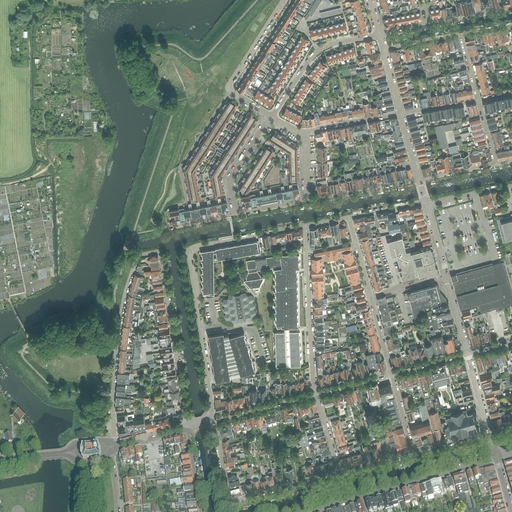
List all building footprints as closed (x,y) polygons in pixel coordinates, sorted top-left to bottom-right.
[(294,0),(294,2),(304,8),(305,9),(306,7),(305,5),(304,4),(305,2),(302,0),(294,0)] [(438,0),(440,8),(442,18),(447,17),(445,8),(443,9),(441,0),(442,0),(438,0)] [(454,0),(458,15),(464,14),(460,0),(454,0)] [(460,0),(464,14),(470,13),(466,0),(460,0)] [(472,0),(466,0),(470,13),(475,12),(473,4),(472,0)] [(479,0),(480,2),(479,2),(481,10),(485,9),(487,9),(489,8),(493,7),(491,0),(479,0)] [(497,0),(491,0),(493,7),(493,8),(499,6),(498,2),(497,0)] [(294,2),(291,6),(297,10),(298,8),(302,10),(304,8),(294,2)] [(453,16),(458,15),(456,10),(452,11),(451,6),(449,7),(449,4),(447,4),(447,3),(445,3),(448,17),(453,16)] [(291,13),(289,16),(292,18),(294,15),(297,17),(301,20),(302,18),(299,16),(299,15),(296,12),(297,10),(291,6),(288,11),(288,12),(288,11),(291,13)] [(362,12),(360,6),(352,8),(351,8),(352,10),(354,15),(362,12)] [(296,20),(292,18),(289,16),(291,13),(288,11),(288,12),(288,11),(283,19),(291,24),(292,22),(294,23),(296,20)] [(355,22),(364,19),(362,12),(354,15),(351,15),(352,19),(354,19),(355,22)] [(390,27),(390,26),(393,26),(391,18),(387,18),(387,19),(383,20),(385,27),(386,28),(390,27)] [(291,24),(283,19),(280,23),(290,29),(291,27),(288,25),(289,23),(291,24)] [(366,26),(364,19),(355,22),(356,24),(357,28),(366,26)] [(283,32),(285,30),(292,34),(293,32),(290,29),(280,23),(277,28),(283,32)] [(367,33),(366,26),(357,28),(358,32),(358,35),(367,33)] [(282,34),(283,32),(277,28),(274,33),(283,39),(285,36),(282,34)] [(509,40),(509,39),(509,36),(508,36),(506,29),(500,30),(502,42),(503,46),(505,45),(504,42),(503,41),(509,40)] [(495,40),(498,39),(498,42),(499,46),(502,45),(499,31),(493,32),(495,40)] [(489,50),(486,32),(479,34),(481,41),(482,44),(485,44),(486,51),(489,50)] [(494,40),(493,32),(487,33),(490,47),(493,47),(495,46),(494,40)] [(283,39),(274,33),(271,38),(277,42),(278,40),(282,42),(284,39),(283,39)] [(467,43),(467,44),(476,43),(474,35),(471,35),(471,37),(465,38),(466,43),(467,43)] [(302,36),(299,41),(306,46),(309,40),(305,38),(302,36)] [(273,47),(276,44),(269,40),(266,44),(276,51),(280,53),(281,51),(278,48),(276,47),(275,48),(273,47)] [(299,41),(296,46),(303,51),(306,46),(299,41)] [(446,41),(440,43),(442,51),(445,50),(446,53),(449,53),(448,50),(448,49),(447,49),(446,41)] [(433,43),(420,45),(421,50),(418,51),(420,58),(436,54),(435,52),(433,43)] [(266,44),(263,49),(270,53),(271,51),(274,53),(276,51),(266,44)] [(296,46),(293,52),(300,56),(303,51),(296,46)] [(274,63),(275,61),(272,59),(272,58),(270,56),(271,54),(270,53),(263,49),(260,54),(271,61),(274,63)] [(391,58),(399,56),(401,55),(400,53),(398,53),(397,49),(390,51),(391,58)] [(293,52),(289,57),(296,61),(300,56),(293,52)] [(484,52),(482,53),(480,53),(480,54),(479,54),(470,56),(471,61),(480,60),(479,56),(484,55),(484,52)] [(382,62),(380,57),(381,55),(381,54),(380,53),(369,55),(372,65),(382,62)] [(269,63),(271,61),(260,54),(257,59),(266,64),(267,62),(269,63)] [(456,68),(459,67),(460,68),(466,67),(465,63),(464,57),(454,60),(456,68)] [(289,58),(286,63),(293,68),(296,63),(289,58)] [(257,65),(256,68),(259,70),(261,68),(264,70),(267,65),(266,64),(264,63),(257,59),(254,63),(254,64),(254,63),(257,65)] [(320,62),(316,66),(323,72),(326,67),(320,62)] [(383,67),(382,62),(372,65),(372,64),(369,65),(369,66),(370,71),(371,73),(384,70),(383,67)] [(252,66),(249,71),(256,75),(257,73),(260,75),(261,74),(262,72),(259,70),(256,68),(257,65),(254,63),(254,64),(254,63),(252,66)] [(282,65),(281,67),(283,68),(290,73),(293,68),(286,63),(284,66),(282,65)] [(316,66),(312,71),(319,76),(323,72),(316,66)] [(451,74),(451,77),(468,72),(466,67),(458,69),(459,72),(451,74)] [(283,68),(279,73),(287,78),(290,73),(283,68)] [(374,72),(371,73),(371,76),(368,77),(368,80),(372,79),(377,78),(386,76),(384,69),(374,72)] [(397,77),(404,75),(404,73),(409,72),(408,69),(403,70),(395,72),(397,77)] [(246,76),(256,82),(258,80),(258,79),(257,78),(258,76),(256,75),(249,71),(246,76)] [(309,76),(310,77),(308,79),(314,84),(316,82),(315,81),(319,76),(312,71),(309,76)] [(279,73),(276,78),(283,83),(287,78),(279,73)] [(246,76),(243,80),(250,84),(251,83),(254,85),(255,84),(256,82),(246,76)] [(387,81),(386,76),(377,78),(378,81),(377,81),(377,82),(375,82),(376,84),(387,81)] [(276,78),(273,84),(280,88),(283,83),(276,78)] [(243,80),(240,85),(254,94),(255,92),(250,89),(251,88),(248,87),(249,85),(251,87),(252,86),(250,84),(243,80)] [(309,89),(313,84),(306,80),(303,85),(309,89)] [(379,86),(380,89),(382,93),(379,94),(379,95),(382,95),(390,93),(387,81),(379,84),(379,86)] [(273,84),(270,89),(277,93),(280,88),(273,84)] [(408,91),(408,88),(413,87),(412,84),(407,86),(399,88),(401,93),(408,91)] [(464,90),(463,84),(460,84),(460,85),(463,99),(468,98),(467,89),(464,90)] [(243,94),(244,92),(252,97),(254,94),(240,85),(237,90),(243,94)] [(306,94),(309,89),(303,85),(299,90),(306,94)] [(442,87),(443,90),(443,92),(444,92),(445,102),(450,101),(449,93),(446,93),(445,87),(444,86),(442,86),(442,87)] [(457,100),(455,91),(452,92),(451,86),(448,87),(449,93),(450,101),(457,100)] [(466,86),(467,89),(468,98),(474,97),(472,88),(469,89),(468,86),(466,86)] [(253,97),(259,101),(263,93),(258,90),(253,97)] [(299,90),(296,95),(303,99),(306,94),(299,90)] [(401,93),(402,98),(410,96),(409,95),(409,93),(411,93),(415,92),(414,90),(401,93)] [(421,107),(429,105),(427,99),(431,98),(430,91),(423,93),(424,96),(422,98),(417,99),(418,103),(420,103),(421,107)] [(263,93),(259,101),(264,104),(268,97),(263,93)] [(392,98),(390,93),(382,95),(383,98),(382,98),(382,99),(379,100),(378,98),(376,99),(377,100),(377,103),(384,101),(392,98)] [(303,99),(296,95),(293,100),(300,104),(303,99)] [(416,97),(415,95),(412,96),(410,96),(402,98),(404,103),(411,101),(410,99),(416,97)] [(273,100),(268,97),(264,104),(269,107),(273,100)] [(200,142),(183,169),(189,200),(193,199),(194,201),(201,199),(196,171),(210,149),(209,148),(210,146),(211,145),(213,142),(214,143),(237,107),(238,105),(232,101),(231,103),(227,100),(204,137),(200,142)] [(359,116),(357,108),(354,109),(353,100),(350,100),(353,117),(359,116)] [(374,106),(372,107),(373,115),(380,114),(379,108),(378,103),(377,103),(377,100),(376,100),(373,101),(374,106)] [(386,106),(386,107),(387,113),(395,111),(392,101),(378,103),(379,108),(381,108),(381,107),(386,106)] [(414,108),(412,101),(404,104),(405,110),(414,108)] [(371,116),(373,115),(372,107),(370,104),(369,104),(369,103),(363,103),(363,106),(365,116),(371,115),(371,116)] [(282,116),(288,118),(291,111),(286,108),(282,116)] [(288,118),(293,121),(296,113),(291,111),(288,118)] [(221,156),(209,174),(214,197),(221,195),(221,194),(225,193),(222,179),(222,178),(223,175),(231,163),(235,157),(258,120),(254,118),(255,116),(249,112),(248,114),(225,150),(226,151),(224,153),(223,155),(222,157),(221,156)] [(302,116),(296,113),(293,121),(298,123),(302,116)] [(314,114),(315,118),(303,120),(302,123),(303,128),(316,125),(316,123),(319,123),(318,113),(314,114)] [(495,116),(494,117),(492,117),(491,118),(487,119),(488,125),(496,122),(495,116)] [(481,123),(480,117),(469,120),(470,126),(481,123)] [(498,128),(496,122),(488,125),(490,131),(498,128)] [(449,147),(445,131),(453,129),(451,123),(444,125),(443,125),(435,127),(437,137),(440,149),(449,147),(450,153),(458,151),(457,145),(449,147)] [(483,128),(481,123),(470,126),(472,131),(483,128)] [(349,127),(344,128),(345,136),(346,139),(349,139),(350,144),(353,144),(351,134),(349,127)] [(384,138),(387,137),(401,134),(400,128),(392,130),(393,133),(383,135),(384,138)] [(334,138),(337,137),(338,143),(341,143),(341,142),(340,138),(339,137),(338,129),(332,130),(334,138)] [(299,147),(275,131),(273,135),(271,134),(267,140),(287,153),(288,178),(292,183),(295,180),(298,180),(300,178),(299,147)] [(324,141),(325,145),(329,145),(329,142),(328,140),(328,139),(326,131),(321,132),(321,133),(316,134),(317,139),(322,139),(322,140),(323,140),(326,140),(326,141),(324,141)] [(485,139),(484,133),(483,133),(478,135),(473,136),(475,142),(485,139)] [(392,143),(392,144),(392,146),(395,145),(396,149),(405,146),(403,140),(395,142),(392,143)] [(477,145),(478,149),(484,148),(487,147),(485,140),(478,142),(478,145),(477,145)] [(238,186),(239,188),(242,190),(242,193),(248,192),(275,151),(269,147),(268,149),(264,146),(238,186)] [(327,160),(327,147),(320,147),(317,147),(318,152),(316,152),(316,155),(317,155),(318,160),(327,160)] [(499,152),(498,147),(495,148),(498,161),(504,160),(502,151),(499,152)] [(478,149),(479,152),(482,151),(483,153),(486,153),(488,161),(492,160),(490,151),(489,152),(488,148),(485,149),(484,148),(478,149)] [(399,162),(404,161),(408,160),(407,159),(408,158),(408,157),(407,156),(406,153),(398,155),(396,156),(393,157),(392,157),(393,161),(399,159),(399,162)] [(464,167),(471,166),(468,155),(464,156),(463,153),(460,154),(461,157),(464,167)] [(469,154),(472,166),(481,164),(479,155),(473,156),(473,153),(469,154)] [(444,171),(447,170),(450,170),(449,164),(453,163),(452,156),(448,157),(447,156),(440,158),(438,159),(438,160),(435,160),(438,172),(444,171)] [(463,167),(462,162),(461,158),(453,159),(455,169),(463,167)] [(388,162),(387,160),(382,161),(382,162),(383,166),(387,181),(388,181),(393,180),(390,169),(386,170),(385,163),(388,162)] [(408,160),(404,161),(399,162),(400,164),(402,164),(404,169),(401,169),(403,178),(408,177),(406,170),(405,165),(405,164),(404,161),(408,160)] [(422,168),(423,175),(431,173),(429,164),(431,163),(430,160),(420,162),(421,166),(422,168)] [(318,176),(328,176),(328,171),(329,171),(329,166),(328,166),(327,163),(318,163),(318,168),(317,168),(317,171),(318,171),(318,176)] [(397,165),(395,165),(398,179),(403,178),(401,169),(398,170),(397,165)] [(377,174),(374,175),(375,184),(382,182),(379,170),(379,167),(376,168),(377,174)] [(390,168),(390,169),(393,180),(398,179),(395,170),(393,171),(392,168),(390,168)] [(356,171),(358,178),(359,187),(364,186),(363,177),(360,178),(359,171),(356,171)] [(340,191),(343,190),(347,189),(345,181),(344,179),(340,180),(339,176),(338,176),(337,178),(338,178),(338,179),(338,182),(340,191)] [(317,187),(318,195),(328,193),(326,180),(317,182),(318,187),(317,187)] [(255,194),(250,195),(241,197),(244,208),(300,197),(298,188),(256,197),(255,194)] [(485,194),(488,206),(488,208),(494,207),(490,193),(485,194)] [(482,207),(488,206),(485,194),(479,195),(480,199),(482,207)] [(172,222),(229,211),(227,202),(184,211),(184,208),(170,211),(172,222)] [(412,208),(409,208),(410,212),(413,212),(414,215),(423,213),(421,206),(412,208)] [(405,224),(399,226),(400,232),(403,231),(408,230),(406,218),(406,217),(411,216),(410,212),(409,208),(399,210),(400,216),(402,216),(403,218),(404,218),(405,224)] [(395,211),(387,213),(390,225),(392,224),(391,220),(397,219),(395,211)] [(387,213),(377,215),(379,222),(385,221),(385,226),(388,225),(390,225),(387,213)] [(511,213),(511,214),(511,215),(511,216),(497,220),(503,242),(511,240),(511,213)] [(357,219),(353,219),(355,227),(359,227),(361,233),(359,233),(361,240),(368,238),(369,238),(372,237),(371,234),(368,235),(367,231),(371,230),(370,224),(375,222),(374,215),(364,217),(357,219)] [(390,225),(388,225),(389,234),(400,232),(399,226),(399,225),(397,220),(393,221),(393,224),(392,224),(390,225)] [(336,225),(336,224),(330,225),(332,234),(337,233),(338,240),(338,241),(338,243),(339,244),(342,244),(339,224),(336,225)] [(420,231),(416,232),(417,235),(420,234),(428,231),(427,225),(426,225),(419,227),(420,231)] [(331,235),(329,226),(318,228),(320,237),(331,235)] [(299,230),(292,231),(292,239),(293,240),(303,238),(303,229),(299,230)] [(276,234),(271,235),(270,236),(271,239),(272,243),(281,241),(281,239),(285,238),(285,233),(284,233),(276,235),(276,234)] [(271,240),(268,240),(268,236),(262,237),(264,246),(268,246),(268,247),(272,247),(271,240)] [(402,237),(387,241),(391,256),(396,255),(400,268),(399,269),(402,283),(440,273),(432,245),(424,247),(421,248),(419,248),(420,250),(412,252),(411,250),(406,252),(402,237)] [(257,241),(256,241),(215,249),(216,249),(202,251),(202,256),(203,258),(202,259),(202,261),(203,265),(202,266),(202,268),(203,273),(202,273),(202,276),(203,280),(202,280),(202,283),(203,287),(202,287),(202,290),(203,294),(203,296),(214,294),(214,292),(214,262),(214,261),(261,253),(259,244),(259,241),(257,241)] [(339,258),(337,249),(331,250),(333,259),(339,258)] [(333,259),(331,250),(325,251),(326,261),(333,259)] [(375,253),(365,256),(367,261),(374,259),(376,258),(375,256),(379,255),(378,252),(375,253)] [(150,260),(148,260),(149,265),(151,264),(159,263),(158,255),(150,257),(150,260)] [(260,287),(264,277),(261,277),(261,276),(257,271),(275,268),(276,276),(275,276),(276,283),(275,283),(275,286),(276,291),(275,291),(276,298),(275,298),(275,301),(276,305),(275,305),(276,308),(276,312),(275,312),(276,319),(275,319),(276,326),(277,326),(277,329),(281,328),(284,328),(284,332),(275,332),(276,367),(286,367),(286,366),(291,366),(301,366),(299,331),(290,332),(289,328),(297,328),(297,272),(296,272),(296,269),(299,269),(299,266),(299,255),(280,255),(280,256),(246,261),(248,269),(248,273),(246,278),(247,279),(246,280),(244,280),(251,289),(260,287)] [(357,265),(355,260),(345,263),(344,263),(346,268),(357,265)] [(454,275),(451,276),(455,290),(457,294),(457,295),(461,309),(478,304),(481,313),(511,304),(511,290),(504,261),(454,275)] [(358,272),(357,267),(356,267),(346,270),(348,275),(348,274),(358,272)] [(145,275),(149,274),(150,279),(161,277),(160,269),(151,271),(150,270),(145,271),(145,275)] [(139,286),(141,279),(142,276),(135,274),(132,284),(139,286)] [(351,289),(345,291),(346,294),(354,291),(354,290),(362,288),(362,286),(362,285),(362,284),(361,284),(361,283),(353,285),(354,288),(351,289)] [(441,302),(446,301),(446,300),(447,299),(446,299),(443,295),(441,293),(440,292),(438,292),(436,285),(407,293),(414,319),(426,315),(424,307),(441,302)] [(142,294),(137,293),(137,291),(130,288),(129,293),(136,295),(141,297),(142,294)] [(355,295),(352,296),(353,298),(356,297),(364,295),(364,292),(364,291),(364,290),(363,290),(363,289),(354,291),(355,295)] [(223,310),(226,313),(224,317),(227,320),(231,320),(233,323),(238,322),(239,319),(243,318),(245,321),(250,321),(251,317),(255,316),(257,312),(254,309),(256,305),(253,302),(254,298),(252,295),(248,296),(245,292),(241,293),(240,295),(235,296),(234,294),(229,295),(228,299),(224,299),(222,303),(225,307),(223,310)] [(357,301),(347,304),(348,307),(353,306),(358,304),(358,303),(366,301),(365,299),(366,298),(365,297),(365,296),(356,298),(357,301)] [(392,297),(388,298),(386,299),(385,296),(377,298),(379,304),(387,302),(389,301),(393,300),(392,297)] [(164,297),(155,298),(156,302),(150,303),(150,305),(156,304),(165,303),(164,300),(165,299),(165,298),(164,297)] [(314,304),(313,304),(314,306),(314,307),(315,307),(315,309),(325,309),(325,303),(327,302),(327,297),(324,298),(323,298),(316,298),(316,303),(314,303),(314,304)] [(358,304),(353,306),(354,308),(356,308),(357,312),(368,309),(368,308),(368,307),(368,306),(367,306),(366,302),(358,304)] [(439,308),(435,309),(436,313),(441,312),(441,310),(448,308),(450,308),(448,302),(446,303),(441,304),(438,305),(439,308)] [(471,309),(462,312),(462,315),(463,315),(464,318),(472,316),(471,309)] [(433,314),(428,315),(428,316),(429,325),(433,325),(433,330),(439,329),(438,326),(437,317),(451,313),(450,310),(441,312),(436,313),(433,314)] [(451,313),(437,317),(438,326),(440,326),(440,323),(439,323),(440,323),(441,322),(453,319),(451,313)] [(392,322),(398,321),(397,317),(383,321),(385,326),(393,324),(392,322)] [(470,324),(470,323),(470,322),(470,321),(469,317),(463,318),(468,335),(468,336),(473,334),(470,324)] [(471,320),(470,321),(473,334),(476,344),(480,342),(480,340),(478,333),(475,333),(471,320)] [(484,322),(481,323),(481,327),(482,327),(485,339),(485,341),(489,340),(488,338),(485,329),(485,327),(484,322)] [(448,327),(445,328),(448,338),(451,350),(456,349),(452,336),(452,335),(451,335),(448,327)] [(159,329),(156,329),(158,336),(169,335),(170,334),(169,329),(163,330),(162,328),(159,329)] [(240,334),(240,332),(228,332),(228,334),(224,335),(224,333),(221,333),(221,332),(209,333),(209,335),(208,335),(208,338),(209,338),(210,346),(210,351),(211,351),(212,359),(212,364),(213,364),(214,372),(214,377),(215,377),(216,381),(231,379),(230,375),(240,373),(241,375),(256,371),(255,361),(252,361),(253,360),(251,356),(248,348),(249,348),(247,343),(244,335),(245,335),(244,333),(240,334)] [(386,335),(385,335),(386,339),(389,349),(391,349),(391,348),(394,348),(391,337),(393,337),(392,333),(390,333),(387,334),(386,335)] [(429,342),(424,343),(427,354),(428,356),(434,354),(431,341),(430,339),(431,339),(430,334),(430,333),(427,334),(429,340),(429,342)] [(455,335),(452,336),(456,349),(459,348),(460,347),(457,337),(457,334),(456,335),(455,335)] [(431,339),(430,339),(431,341),(434,354),(446,351),(444,342),(443,340),(442,336),(431,339)] [(367,341),(366,341),(367,344),(369,352),(372,351),(380,349),(379,345),(378,341),(377,338),(369,340),(367,341)] [(421,344),(416,346),(420,358),(427,356),(422,339),(419,340),(421,344)] [(415,341),(408,343),(409,345),(413,360),(420,358),(416,346),(415,341)] [(352,346),(349,346),(349,347),(350,358),(354,357),(356,362),(356,363),(360,374),(371,371),(369,363),(364,365),(363,360),(361,355),(356,356),(355,350),(352,350),(352,346)] [(402,346),(399,347),(400,350),(404,363),(408,361),(405,349),(403,350),(402,346)] [(343,348),(340,349),(341,352),(346,351),(347,358),(350,358),(349,347),(343,348)] [(391,350),(389,350),(391,356),(393,365),(394,365),(398,364),(395,352),(394,348),(391,348),(392,349),(391,350)] [(507,349),(502,350),(503,352),(505,361),(506,364),(506,365),(508,372),(511,371),(511,366),(509,367),(508,364),(511,363),(509,358),(507,351),(507,349)] [(400,350),(395,352),(398,364),(404,363),(400,350)] [(502,350),(496,352),(496,354),(498,361),(500,366),(500,368),(501,371),(504,370),(503,366),(506,365),(506,364),(505,361),(503,352),(502,350)] [(384,358),(382,359),(380,351),(374,352),(379,369),(386,367),(385,361),(384,358)] [(374,352),(366,354),(369,363),(371,371),(379,369),(374,352)] [(324,353),(316,355),(317,366),(322,365),(323,365),(322,356),(325,356),(324,353)] [(480,356),(475,358),(478,370),(480,370),(483,369),(481,359),(480,356)] [(464,360),(453,363),(453,365),(456,373),(467,370),(464,360)] [(164,364),(162,364),(162,365),(163,371),(165,370),(167,370),(176,369),(175,363),(164,364)] [(453,363),(448,365),(450,374),(453,374),(454,378),(457,377),(456,373),(453,365),(453,363)] [(332,365),(333,372),(335,381),(340,379),(339,370),(338,367),(336,368),(335,364),(332,365)] [(445,365),(430,369),(435,387),(450,383),(445,365)] [(483,374),(480,375),(481,382),(496,378),(494,372),(500,370),(499,367),(495,368),(493,369),(489,370),(489,371),(487,372),(485,373),(483,373),(483,374)] [(424,371),(424,373),(427,383),(433,381),(430,369),(424,371)] [(424,373),(424,371),(418,373),(421,384),(423,383),(425,390),(429,389),(427,383),(424,373)] [(416,373),(410,375),(413,385),(417,384),(417,385),(420,385),(416,373)] [(410,375),(404,376),(408,389),(410,389),(410,388),(413,387),(413,385),(410,375)] [(400,388),(402,387),(403,389),(407,387),(404,376),(400,377),(400,378),(397,379),(400,388)] [(169,388),(164,389),(164,392),(170,391),(170,390),(179,388),(178,382),(168,384),(169,388)] [(269,383),(267,383),(268,399),(271,398),(276,397),(275,385),(274,385),(273,385),(273,388),(269,389),(269,383)] [(365,387),(365,388),(366,390),(366,391),(367,391),(367,392),(368,397),(367,397),(368,400),(369,399),(370,405),(376,404),(376,400),(381,399),(378,388),(377,383),(367,386),(366,387),(365,387)] [(498,384),(483,388),(484,393),(502,389),(500,383),(498,384)] [(214,385),(212,385),(214,395),(220,395),(225,394),(225,392),(222,392),(221,388),(221,384),(216,385),(214,385)] [(391,384),(378,388),(381,399),(382,403),(385,413),(388,413),(391,426),(402,423),(394,397),(393,391),(391,384)] [(462,389),(452,391),(453,394),(455,393),(461,392),(462,391),(471,389),(471,387),(471,386),(471,385),(470,384),(461,386),(462,389)] [(232,392),(233,396),(233,398),(234,408),(245,405),(244,396),(238,397),(235,398),(235,397),(236,397),(235,391),(243,391),(243,389),(243,386),(232,387),(232,392)] [(260,401),(267,399),(266,388),(259,389),(260,401)] [(356,389),(350,390),(354,401),(356,400),(358,407),(361,406),(359,401),(357,393),(356,389)] [(258,401),(257,390),(250,391),(251,403),(258,401)] [(170,391),(164,392),(165,394),(170,393),(170,396),(171,395),(172,400),(175,399),(175,400),(180,400),(179,391),(177,391),(171,392),(171,391),(170,391)] [(346,404),(348,410),(349,416),(352,415),(350,409),(350,406),(353,405),(349,391),(343,393),(346,404)] [(495,397),(494,394),(498,394),(498,391),(485,395),(486,399),(495,397)] [(333,395),(334,397),(336,407),(341,406),(341,407),(344,406),(343,403),(344,402),(343,399),(342,399),(341,395),(340,393),(338,394),(333,395)] [(434,399),(432,400),(435,411),(442,409),(438,394),(433,395),(434,399)] [(324,405),(331,404),(334,403),(332,395),(322,398),(324,405)] [(408,395),(402,397),(405,408),(411,406),(410,401),(408,395)] [(428,413),(429,413),(435,411),(432,402),(431,400),(433,399),(432,395),(428,397),(428,398),(425,399),(427,407),(428,413)] [(497,408),(495,403),(494,398),(486,400),(489,411),(497,409),(497,408)] [(226,410),(226,401),(221,401),(220,399),(215,400),(216,413),(226,410)] [(315,400),(308,402),(310,407),(311,413),(313,419),(320,417),(319,414),(314,416),(313,411),(318,409),(315,400)] [(307,402),(302,403),(304,412),(308,411),(309,414),(311,413),(310,407),(309,407),(308,404),(307,402)] [(302,403),(296,405),(299,417),(302,417),(301,414),(304,413),(304,412),(302,403)] [(422,405),(419,406),(420,411),(422,417),(423,423),(429,421),(425,404),(422,405)] [(294,405),(287,407),(288,414),(291,414),(292,416),(293,416),(293,419),(294,420),(293,420),(294,422),(295,421),(297,428),(300,427),(298,417),(299,417),(296,405),(294,405)] [(412,407),(405,409),(407,414),(408,420),(414,419),(413,412),(416,412),(420,411),(419,406),(415,407),(412,407)] [(174,407),(173,407),(167,408),(168,412),(172,412),(174,423),(184,421),(182,413),(176,414),(175,409),(175,408),(174,407)] [(287,407),(281,409),(283,420),(284,420),(288,420),(288,421),(293,420),(294,420),(293,419),(293,416),(292,416),(291,414),(288,414),(287,407)] [(445,421),(442,422),(446,438),(451,436),(451,435),(452,435),(455,434),(456,434),(457,435),(468,432),(468,430),(469,430),(469,428),(479,425),(480,425),(476,412),(468,414),(466,409),(462,411),(463,412),(457,413),(446,416),(446,418),(445,419),(445,421)] [(14,410),(10,414),(17,421),(21,417),(14,410)] [(274,411),(264,413),(265,415),(266,421),(267,421),(267,423),(276,421),(277,421),(280,420),(278,410),(274,411)] [(437,441),(443,439),(439,425),(441,425),(441,423),(437,410),(435,411),(429,413),(437,441)] [(125,414),(118,415),(119,421),(119,422),(119,423),(119,428),(121,438),(132,435),(136,433),(147,430),(145,424),(144,416),(133,418),(129,418),(129,419),(128,414),(125,414)] [(262,414),(254,416),(256,424),(257,426),(262,425),(263,427),(262,428),(263,432),(267,431),(265,423),(264,423),(263,420),(262,414)] [(500,415),(493,417),(491,418),(493,425),(502,423),(500,415)] [(167,416),(161,417),(161,419),(163,426),(164,426),(169,425),(172,424),(174,423),(173,416),(170,417),(167,418),(167,416)] [(156,421),(153,422),(155,428),(157,428),(163,426),(161,419),(161,417),(159,417),(155,418),(156,421)] [(149,422),(145,424),(147,430),(148,430),(153,429),(155,428),(153,422),(152,418),(150,418),(150,421),(149,421),(149,422)] [(331,421),(331,422),(332,423),(332,424),(333,426),(341,424),(346,423),(345,420),(340,421),(339,418),(331,421)] [(369,419),(365,421),(368,434),(373,432),(369,419)] [(233,424),(232,424),(232,425),(234,425),(234,427),(233,428),(234,430),(235,431),(236,434),(237,433),(237,431),(237,429),(241,428),(239,422),(238,420),(233,422),(233,424)] [(423,423),(410,427),(415,447),(423,444),(422,439),(421,435),(426,434),(426,433),(432,431),(429,421),(423,423)] [(228,434),(230,439),(234,438),(232,432),(229,422),(219,425),(222,435),(228,434)] [(393,435),(389,437),(390,442),(391,442),(393,452),(398,451),(401,451),(400,450),(406,448),(406,449),(409,448),(408,448),(406,439),(405,439),(404,435),(405,435),(403,427),(402,423),(391,426),(392,429),(393,435)] [(341,424),(333,426),(334,429),(334,430),(334,431),(334,432),(335,433),(343,430),(341,424)] [(343,430),(335,433),(335,434),(335,435),(336,436),(337,439),(345,436),(347,436),(351,435),(350,432),(344,434),(343,430)] [(427,437),(422,439),(423,444),(435,441),(432,431),(426,433),(426,434),(427,437)] [(14,441),(12,433),(5,434),(7,443),(14,441)] [(185,434),(179,436),(181,444),(181,445),(181,448),(186,448),(188,447),(187,443),(185,434)] [(306,435),(299,437),(301,444),(303,443),(304,446),(305,445),(309,445),(306,435)] [(316,442),(312,443),(313,445),(319,444),(327,441),(326,436),(317,439),(318,442),(317,442),(316,442)] [(345,436),(337,439),(337,442),(337,443),(338,444),(347,442),(346,439),(345,436)] [(319,446),(316,447),(317,449),(320,449),(328,446),(327,442),(327,441),(319,444),(319,445),(319,446)] [(375,442),(371,443),(372,444),(371,444),(374,458),(380,456),(378,450),(381,449),(379,442),(375,443),(375,442)] [(100,450),(100,449),(99,447),(98,444),(97,443),(90,445),(83,445),(82,445),(82,449),(81,449),(81,452),(81,455),(82,455),(82,458),(83,458),(83,459),(92,459),(100,457),(100,456),(101,456),(100,453),(101,453),(100,450)] [(155,443),(142,446),(145,461),(157,460),(157,451),(156,443),(155,443)] [(328,446),(320,449),(320,450),(322,456),(331,454),(329,448),(328,446)] [(127,450),(129,459),(133,458),(133,461),(135,461),(135,457),(134,454),(133,451),(133,452),(132,449),(130,449),(128,449),(127,450)] [(127,450),(121,452),(122,456),(121,456),(121,457),(122,460),(123,460),(123,462),(127,461),(128,465),(131,465),(129,459),(127,450)] [(180,459),(179,459),(180,464),(183,463),(182,461),(190,460),(189,454),(181,455),(181,458),(180,459)] [(315,458),(313,459),(313,460),(314,464),(317,474),(322,473),(320,464),(316,465),(316,464),(317,464),(315,458)] [(237,459),(225,461),(226,468),(236,466),(235,462),(238,462),(238,459),(237,459)] [(180,465),(176,466),(176,468),(179,468),(182,468),(182,466),(183,466),(190,465),(190,460),(182,461),(183,463),(180,464),(180,465)] [(309,464),(305,465),(307,469),(306,470),(308,474),(314,472),(313,470),(315,470),(313,464),(314,464),(313,460),(311,461),(311,460),(308,461),(309,464)] [(327,460),(324,461),(325,463),(327,471),(335,469),(333,461),(328,462),(327,460)] [(252,466),(248,467),(250,475),(251,475),(255,489),(258,489),(259,489),(260,489),(261,488),(259,480),(259,477),(255,478),(254,474),(252,466)] [(498,480),(494,468),(493,466),(479,469),(473,471),(475,479),(476,479),(481,498),(486,496),(483,485),(489,483),(498,480)] [(267,467),(264,468),(265,473),(266,473),(266,474),(269,484),(272,483),(273,484),(274,483),(275,482),(272,473),(271,471),(268,472),(267,467)] [(294,477),(292,469),(289,469),(288,467),(285,468),(286,470),(288,479),(294,477)] [(277,468),(274,469),(278,482),(280,481),(280,482),(281,482),(284,481),(284,480),(282,470),(281,468),(277,469),(277,468)] [(182,478),(169,480),(170,487),(183,485),(182,484),(193,483),(191,471),(184,473),(180,473),(178,473),(179,475),(181,475),(182,478)] [(232,474),(228,475),(229,480),(238,478),(238,477),(239,477),(239,476),(239,474),(240,474),(240,473),(241,473),(241,472),(240,471),(239,471),(236,471),(232,472),(232,474)] [(261,474),(258,475),(259,477),(259,480),(260,480),(262,488),(265,487),(266,487),(267,487),(268,486),(269,486),(268,484),(267,478),(266,476),(262,477),(261,474)] [(464,474),(453,477),(453,478),(454,480),(456,487),(459,498),(460,503),(465,502),(467,502),(465,493),(469,492),(467,484),(464,475),(464,474)] [(238,477),(238,478),(229,480),(230,487),(240,485),(239,480),(242,479),(242,480),(246,479),(245,475),(238,477)] [(441,480),(442,484),(443,486),(445,486),(446,490),(447,492),(450,491),(449,489),(454,487),(455,487),(456,487),(454,480),(452,480),(451,478),(450,478),(448,478),(448,479),(446,480),(445,480),(445,479),(441,480)] [(249,483),(246,484),(249,493),(254,492),(252,482),(252,480),(248,481),(249,483)] [(441,480),(430,483),(433,494),(433,495),(441,493),(441,495),(445,494),(442,484),(441,480)] [(499,485),(498,480),(489,483),(490,487),(485,489),(486,490),(491,489),(490,489),(496,487),(496,486),(499,485)] [(425,485),(419,486),(419,487),(420,487),(423,498),(428,497),(433,496),(433,495),(433,494),(430,483),(425,484),(425,485)] [(184,490),(177,490),(178,494),(187,493),(187,492),(195,491),(194,486),(193,486),(183,487),(184,490)] [(232,498),(238,496),(241,495),(239,486),(231,488),(232,498)] [(410,489),(408,489),(410,497),(411,501),(412,503),(417,502),(415,497),(421,495),(419,487),(419,486),(410,489)] [(404,490),(402,491),(404,498),(405,503),(411,501),(410,497),(408,489),(407,489),(406,489),(405,489),(404,490)] [(397,502),(404,501),(401,491),(396,492),(390,494),(391,501),(393,506),(398,505),(397,502)] [(183,499),(179,500),(179,503),(183,502),(187,502),(196,501),(195,493),(182,494),(182,497),(183,497),(183,499)] [(387,495),(382,497),(385,509),(393,507),(390,495),(387,496),(387,495)] [(381,497),(366,501),(368,511),(373,509),(377,508),(378,511),(384,509),(381,497)] [(491,504),(488,505),(489,508),(494,506),(494,505),(502,503),(504,503),(502,498),(500,498),(494,500),(492,501),(490,502),(491,504)] [(357,504),(355,505),(356,511),(365,511),(362,502),(357,503),(357,504)] [(159,503),(151,504),(152,511),(154,511),(156,511),(160,511),(159,503)] [(496,509),(493,509),(494,511),(505,508),(504,503),(495,506),(496,509)]
